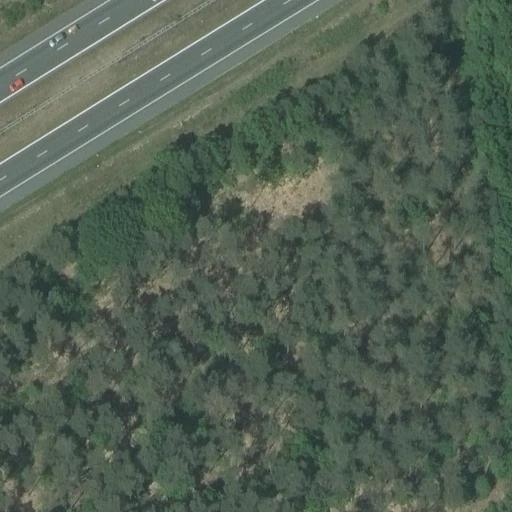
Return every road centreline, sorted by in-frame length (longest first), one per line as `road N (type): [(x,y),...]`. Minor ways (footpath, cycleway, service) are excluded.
road 1 (motorway): [(0,187),(302,0)]
road 2 (motorway): [(148,0),(0,91)]
